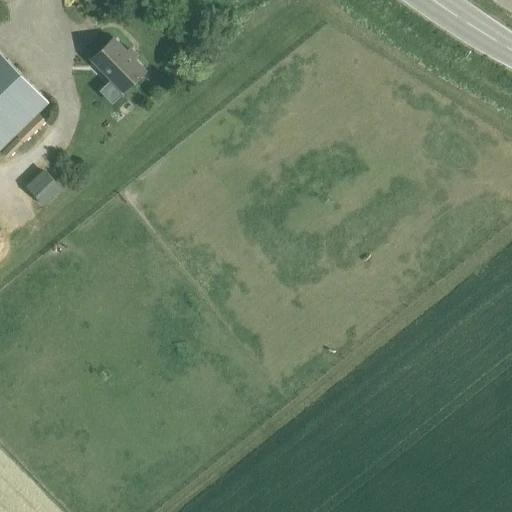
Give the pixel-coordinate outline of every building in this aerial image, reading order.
[(91,59),(123,92),(145,71),(113,38),(91,59)] [(0,147),(48,101),(0,52),(0,147)] [(39,114),(18,135),(25,142),(46,121),(39,114)] [(16,137),(2,151),(9,157),(22,143),(16,137)] [(26,186),(41,202),(59,185),(44,169),(26,186)]
